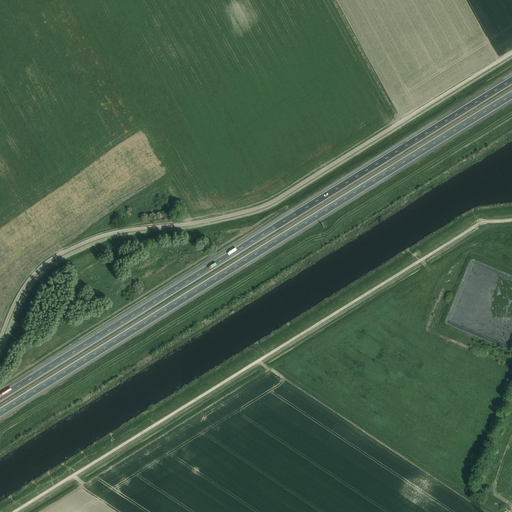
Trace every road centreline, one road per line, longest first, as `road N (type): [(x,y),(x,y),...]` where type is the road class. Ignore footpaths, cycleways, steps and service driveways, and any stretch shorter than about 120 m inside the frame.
road 1 (unclassified): [(0,340),(17,296),(47,261),(103,235),(265,205),(511,53)]
road 2 (motorway): [(511,80),(0,398)]
road 3 (motorway): [(0,412),(511,94)]
road 4 (unclassified): [(14,511),(480,222)]
